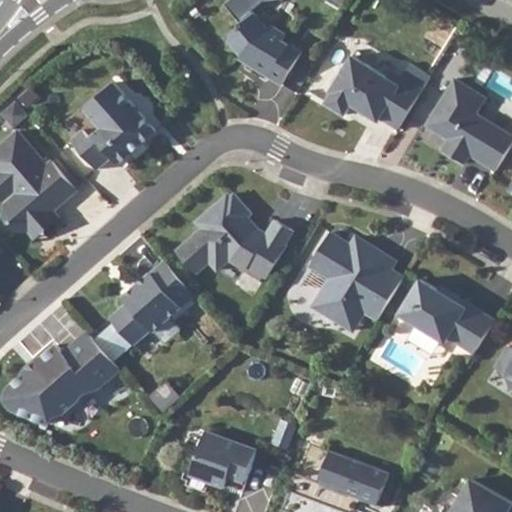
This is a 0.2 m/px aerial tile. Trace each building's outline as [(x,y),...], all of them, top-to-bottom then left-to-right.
[(239,20),(254,8),(265,2),(275,0),(229,0),(225,3),(239,20)] [(248,62),(283,84),(303,52),(283,39),(288,33),(271,24),(270,27),(268,25),(254,8),(239,20),(242,24),(231,33),(230,39),(242,54),(250,59),(248,62)] [(354,55),(332,91),(334,92),(328,102),(347,114),(354,103),(380,120),(382,118),(400,128),(424,89),(393,69),(388,76),(354,55)] [(488,97),(456,78),(427,124),(450,138),(444,149),(466,163),(471,155),(473,152),(480,156),(478,158),(497,170),(511,146),(511,133),(478,112),(488,97)] [(73,139),(100,169),(115,156),(122,163),(159,130),(116,81),(86,108),(103,126),(91,136),(85,129),(73,139)] [(511,113),(489,102),(484,113),(511,126),(511,113)] [(54,209),(77,188),(53,161),(48,165),(19,131),(0,147),(0,161),(3,165),(0,167),(0,172),(17,192),(6,202),(5,214),(18,230),(31,230),(38,224),(45,231),(60,216),(54,209)] [(229,194),(198,221),(203,228),(178,250),(198,273),(211,261),(219,270),(231,259),(248,270),(250,266),(268,278),(288,246),(286,244),(295,230),(277,219),(266,236),(256,230),(258,227),(249,217),(253,213),(236,193),(232,196),(229,194)] [(332,231),(311,266),(332,278),(314,305),(340,321),(346,312),(361,321),(367,311),(380,319),(406,276),(391,268),(397,259),(382,250),(377,259),(353,245),(332,231)] [(197,294),(167,260),(137,285),(140,288),(128,300),(130,302),(112,317),(136,344),(153,329),(155,330),(197,294)] [(450,337),(476,352),(497,319),(455,293),(453,297),(440,289),(422,278),(401,313),(447,342),(450,337)] [(65,352),(58,344),(43,357),(40,358),(36,360),(32,362),(29,365),(27,369),(26,372),(12,384),(9,389),(8,393),(8,398),(9,401),(12,404),(15,407),(49,422),(54,411),(67,411),(77,402),(79,390),(101,386),(122,368),(89,330),(65,352)] [(511,346),(510,345),(497,366),(508,373),(511,390),(511,346)] [(208,429),(192,471),(226,485),(230,474),(247,480),(258,449),(208,429)] [(391,472),(332,449),(321,481),(323,482),(322,485),(349,495),(350,492),(379,503),(391,472)] [(511,500),(472,477),(452,511),(508,511),(511,505),(511,500)]
